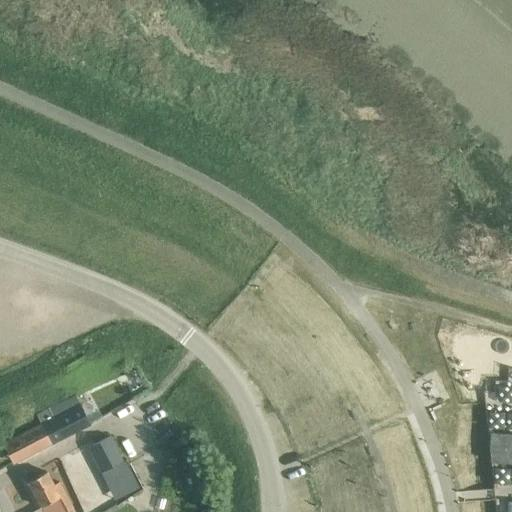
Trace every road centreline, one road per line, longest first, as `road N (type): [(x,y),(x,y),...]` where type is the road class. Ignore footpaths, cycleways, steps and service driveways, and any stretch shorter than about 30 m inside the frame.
road 1 (unclassified): [(199,342),(140,303),(0,249)]
road 2 (residential): [(274,511),(251,418),(199,342)]
road 3 (residential): [(0,482),(125,414)]
